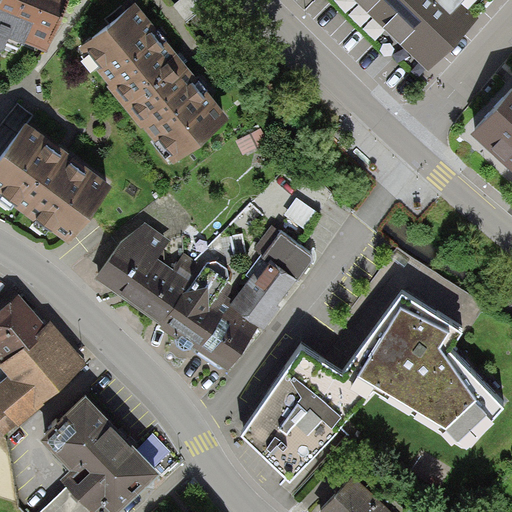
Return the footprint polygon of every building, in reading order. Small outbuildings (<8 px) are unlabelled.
[(71,0),(0,0),(0,51),(4,54),(8,41),(24,48),(26,44),(49,53),(71,0)] [(351,0),(430,73),(498,0),(351,0)] [(136,4),(77,51),(170,167),(229,121),(136,4)] [(511,94),(472,138),(511,174),(511,94)] [(25,126),(0,159),(0,198),(69,249),(113,191),(25,126)] [(171,234),(144,216),(95,269),(160,316),(200,262),(183,250),(174,261),(157,251),(171,234)] [(240,284),(231,296),(260,317),(264,320),(281,298),(278,296),(297,270),(298,271),(314,249),(282,225),(281,226),(272,220),(255,244),(262,249),(247,270),(249,271),(240,284)] [(200,262),(160,316),(162,317),(160,319),(178,331),(176,335),(177,344),(184,347),(191,346),(196,340),(202,344),(197,349),(220,365),(229,362),(260,317),(231,296),(240,284),(203,259),(200,262)] [(462,314),(402,275),(342,357),(370,376),(374,373),(468,430),(504,390),(449,334),(462,314)] [(46,315),(19,285),(0,301),(0,357),(10,369),(0,377),(0,397),(19,419),(39,403),(36,400),(88,355),(50,311),(46,315)] [(342,357),(303,330),(241,418),(290,465),(370,376),(342,357)] [(162,459),(86,379),(41,423),(71,454),(61,463),(73,475),(102,505),(110,498),(115,504),(162,459)] [(0,435),(19,419),(0,397),(0,435)] [(402,511),(351,466),(316,504),(324,511),(402,511)] [(102,511),(106,508),(102,505),(73,475),(32,511),(102,511)] [(207,511),(194,496),(175,511),(207,511)]
